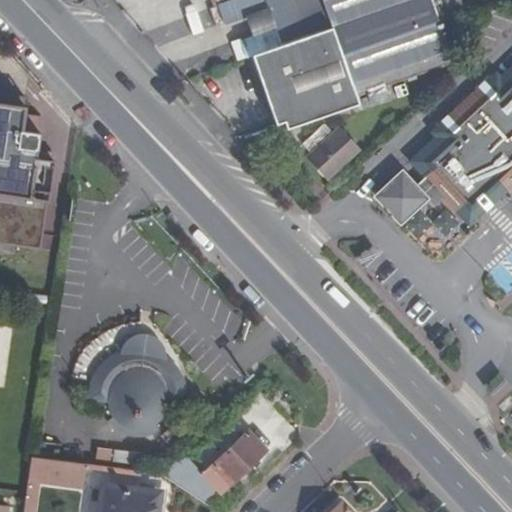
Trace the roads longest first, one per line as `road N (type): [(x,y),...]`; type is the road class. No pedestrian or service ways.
road 1 (primary): [(24,0),(319,312),(388,396)]
road 2 (residential): [(388,396),(278,511)]
road 3 (primary): [(511,493),(453,430),(388,396)]
road 4 (primary): [(388,396),(421,449),(481,511)]
